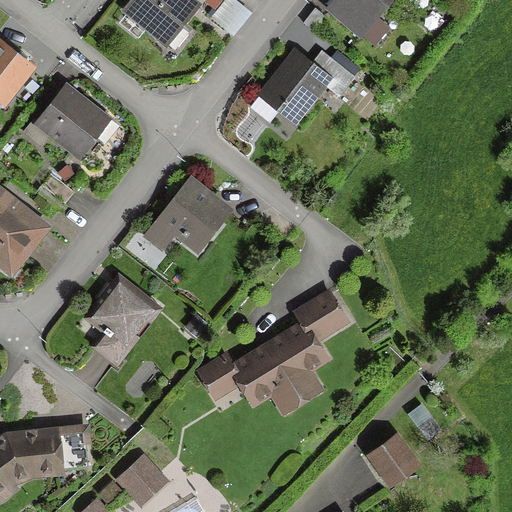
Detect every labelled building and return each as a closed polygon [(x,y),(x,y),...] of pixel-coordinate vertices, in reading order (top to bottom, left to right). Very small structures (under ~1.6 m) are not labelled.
[(192,5),(186,0),(135,0),(126,11),(157,35),(156,36),(169,47),(175,46),(186,34),(176,26),(192,5)] [(367,24),(386,0),(336,0),(328,10),(356,35),(366,23),(367,24)] [(302,24),(310,31),(322,16),(313,9),(302,24)] [(32,70),(0,46),(0,106),(3,109),(32,70)] [(353,77),(328,58),(318,70),(293,51),(258,95),(258,96),(251,104),(252,111),(267,122),(282,104),(298,117),(323,85),(337,97),(353,77)] [(49,108),(37,124),(75,154),(92,133),(100,139),(105,138),(114,127),(65,88),(49,108)] [(39,186),(63,204),(72,192),(48,174),(39,186)] [(196,247),(224,211),(188,183),(160,219),(196,247)] [(0,265),(9,272),(44,228),(0,193),(0,265)] [(94,346),(97,348),(115,362),(127,346),(125,345),(154,308),(140,297),(139,298),(119,283),(113,290),(108,285),(98,298),(102,301),(89,317),(104,329),(102,331),(104,333),(94,346)] [(296,314),(302,324),(231,368),(225,357),(199,373),(213,395),(238,380),(252,403),(271,391),(279,405),(313,384),(305,370),(324,358),(312,339),(343,320),(327,294),(296,314)] [(199,333),(205,325),(194,316),(187,323),(199,333)] [(406,415),(425,440),(438,431),(419,405),(406,415)] [(86,467),(83,430),(5,438),(0,441),(0,487),(11,480),(29,473),(86,467)] [(393,442),(374,456),(389,476),(408,463),(393,442)] [(132,496),(156,474),(141,458),(118,479),(132,496)] [(201,511),(192,497),(166,511),(201,511)] [(103,511),(94,501),(81,511),(103,511)]
